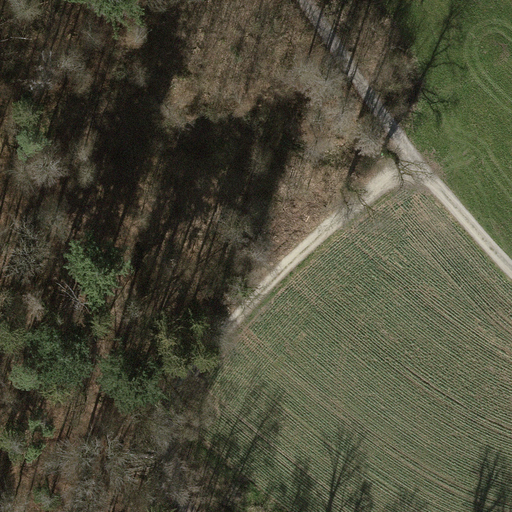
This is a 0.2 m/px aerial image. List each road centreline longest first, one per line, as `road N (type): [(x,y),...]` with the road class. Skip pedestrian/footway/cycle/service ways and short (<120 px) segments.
road 1 (track): [(411,158),(253,294),(185,379),(168,456),(190,511)]
road 2 (track): [(304,0),(411,158)]
road 3 (track): [(411,158),(511,270)]
